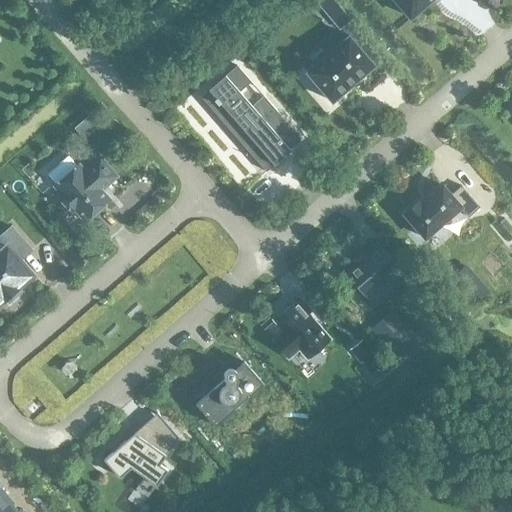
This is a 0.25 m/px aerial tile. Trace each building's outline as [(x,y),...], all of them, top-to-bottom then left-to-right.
[(333,0),(315,0),(334,22),(345,13),(333,0)] [(395,0),(410,17),(429,0),(395,0)] [(349,35),(306,72),(332,101),(374,64),(349,35)] [(225,74),(208,89),(216,97),(214,99),(218,104),(220,102),(226,109),(219,115),(242,141),(248,136),(271,161),(263,168),(266,171),(274,164),(275,165),(290,151),(290,150),(288,147),(295,140),(273,116),(278,112),(263,95),(252,105),(240,91),(251,81),(237,65),(225,75),(225,74)] [(100,127),(92,134),(98,141),(106,135),(100,127)] [(79,166),(56,185),(63,194),(60,196),(72,210),(75,207),(85,219),(108,199),(98,188),(105,182),(106,183),(115,176),(100,160),(85,173),(79,166)] [(419,200),(404,213),(425,238),(461,206),(469,216),(480,206),(461,185),(450,194),(442,185),(422,203),(419,200)] [(511,227),(504,218),(494,226),(508,242),(511,238),(511,227)] [(0,237),(8,246),(0,252),(0,300),(4,297),(5,298),(16,289),(15,287),(30,274),(18,260),(31,249),(11,227),(0,236),(0,237)] [(378,246),(347,273),(367,296),(399,269),(378,246)] [(298,297),(274,318),(285,331),(274,340),(288,357),(299,347),(307,357),(329,338),(307,314),(310,310),(298,297)] [(389,313),(374,326),(399,354),(410,345),(398,331),(402,328),(389,313)] [(221,380),(195,403),(215,426),(264,384),(244,361),(237,367),(234,365),(230,364),(226,365),(221,369),(220,373),(220,377),(221,380)] [(134,432),(103,459),(119,477),(131,467),(156,485),(167,469),(159,463),(165,454),(175,441),(150,424),(140,437),(134,432)] [(0,511),(19,511),(18,510),(16,511),(15,511),(10,506),(12,504),(0,490),(0,485),(1,485),(0,484),(0,511)]
